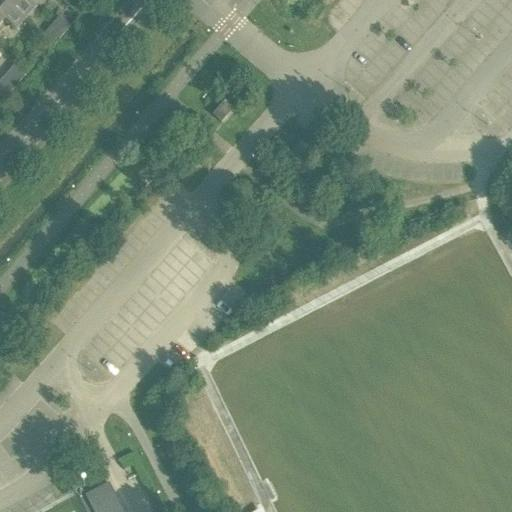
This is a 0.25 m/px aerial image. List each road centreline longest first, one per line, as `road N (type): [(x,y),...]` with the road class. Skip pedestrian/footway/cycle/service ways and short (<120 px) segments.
road 1 (tertiary): [(0,158),(149,0)]
road 2 (unclassified): [(229,24),(287,73),(306,75),(330,60),(382,0)]
